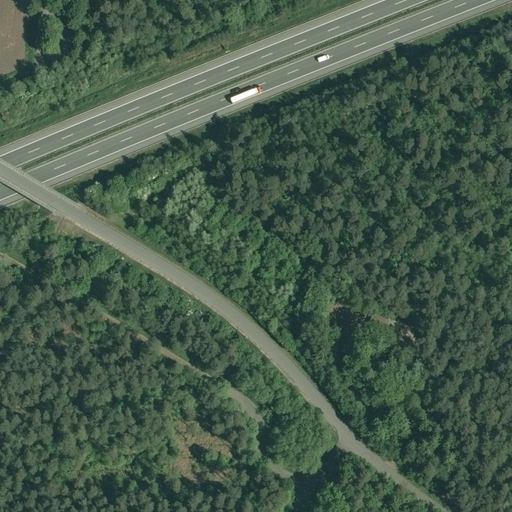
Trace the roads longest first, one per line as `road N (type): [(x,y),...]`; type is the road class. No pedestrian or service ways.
road 1 (unclassified): [(431,511),(352,442),(280,359),(211,302),(0,172)]
road 2 (motorway): [(0,195),(481,0)]
road 3 (track): [(352,442),(321,480),(305,486),(280,476),(264,457),(246,401),(0,258)]
road 4 (motorway): [(415,0),(0,167)]
road 5 (residential): [(46,9),(65,30),(67,55),(41,64),(43,26)]
